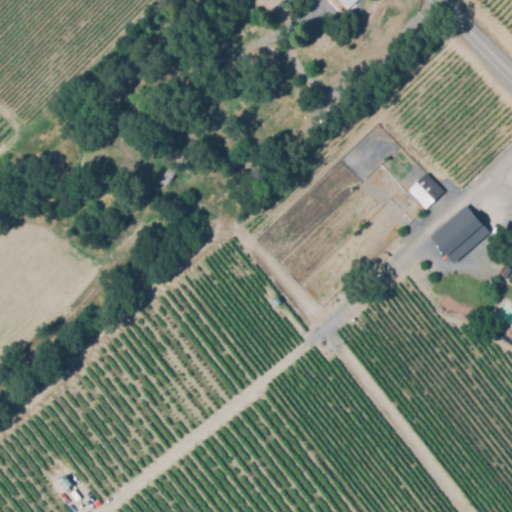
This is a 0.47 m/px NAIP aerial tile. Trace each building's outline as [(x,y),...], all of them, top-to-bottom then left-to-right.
[(329,18),(325,15),(329,11),(323,3),(326,0),(359,0),(341,16),(336,11),(329,18)] [(247,22),(242,30),(236,26),(242,18),(247,22)] [(257,75),(246,64),(257,52),(269,63),(257,75)] [(423,210),(442,193),(424,173),(406,190),(423,210)] [(454,260),(430,241),(440,227),(442,229),(448,220),(471,238),(454,260)] [(510,269),(504,279),(498,275),(504,265),(510,269)] [(280,301),(275,306),(270,301),(276,296),(280,301)] [(73,486),(66,491),(57,478),(64,473),(73,486)] [(80,497),(76,501),(68,492),(73,488),(80,497)]
